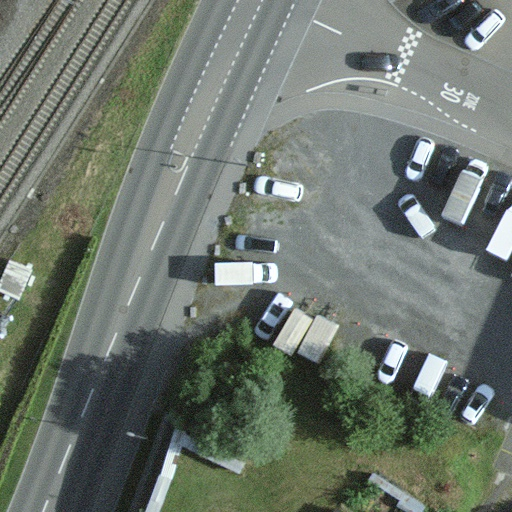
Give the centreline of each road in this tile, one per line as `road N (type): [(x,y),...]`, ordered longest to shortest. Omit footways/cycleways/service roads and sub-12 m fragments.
road 1 (primary): [(132,289),(254,0)]
road 2 (residential): [(262,0),(511,111)]
road 3 (primary): [(132,289),(46,511)]
